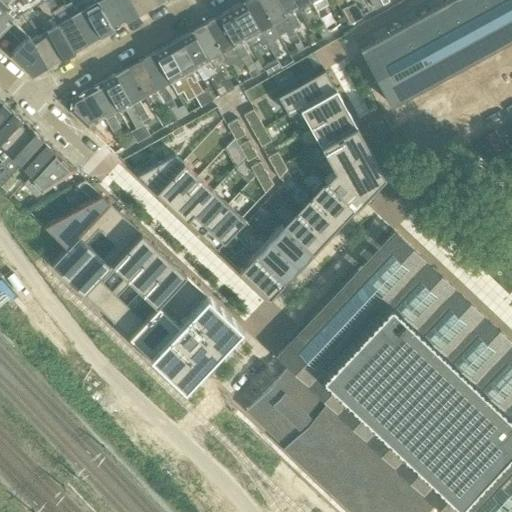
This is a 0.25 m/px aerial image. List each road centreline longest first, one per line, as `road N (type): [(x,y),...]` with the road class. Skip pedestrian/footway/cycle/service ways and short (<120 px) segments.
road 1 (residential): [(350,73),(411,185),(268,328),(99,166)]
road 2 (residential): [(30,97),(202,0)]
